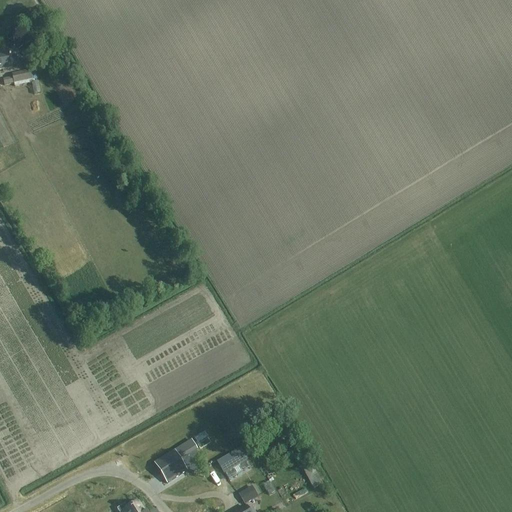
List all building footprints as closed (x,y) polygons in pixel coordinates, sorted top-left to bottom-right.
[(0,71),(10,70),(8,54),(0,54),(0,71)] [(12,79),(3,81),(5,87),(14,85),(15,89),(34,84),(31,71),(11,76),(12,79)] [(67,85),(54,89),(60,108),(73,105),(67,85)] [(241,449),(217,463),(224,475),(225,474),(246,461),(247,461),(241,449)] [(177,452),(156,464),(169,485),(189,472),(177,452)] [(249,489),(239,495),(245,505),(255,500),(249,489)] [(237,501),(229,505),(233,511),(236,511),(242,509),(237,501)]
